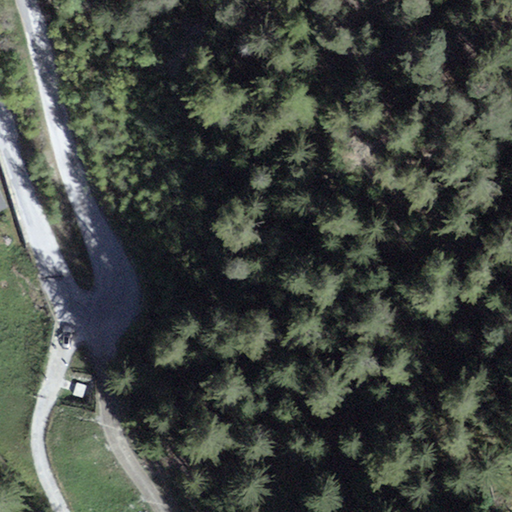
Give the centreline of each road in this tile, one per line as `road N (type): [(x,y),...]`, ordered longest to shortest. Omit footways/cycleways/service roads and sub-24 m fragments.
road 1 (tertiary): [(28,0),(72,171),(111,264),(114,299),(98,313),(81,312),(61,288),(0,124)]
road 2 (track): [(98,313),(123,426),(172,511)]
road 3 (track): [(72,304),(44,389),(42,450),(57,511)]
